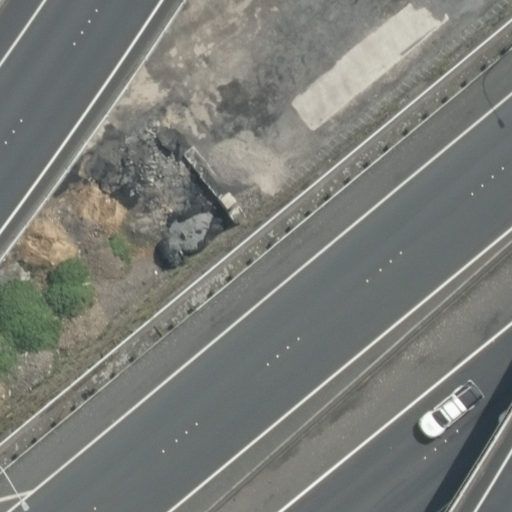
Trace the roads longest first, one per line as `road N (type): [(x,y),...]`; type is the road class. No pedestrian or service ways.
road 1 (motorway): [(78,511),(511,153)]
road 2 (motorway): [(511,387),(359,511)]
road 3 (motorway): [(0,149),(96,0)]
